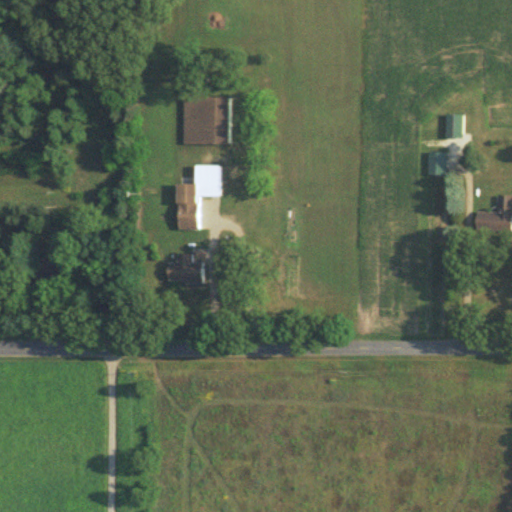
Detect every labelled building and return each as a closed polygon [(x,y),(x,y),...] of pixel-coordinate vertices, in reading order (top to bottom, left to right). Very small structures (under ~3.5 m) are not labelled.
[(232,94),(185,94),(184,141),(231,141),(232,94)] [(464,112),(447,112),(447,134),(464,135),(464,112)] [(448,149),(430,149),(429,173),(448,173),(448,149)] [(221,163),(198,163),(197,181),(180,181),(180,227),(200,227),(200,197),(208,197),(208,193),(221,193),(221,163)] [(478,209),(477,226),(511,227),(511,192),(498,192),(498,209),(478,209)] [(169,280),(205,281),(205,260),(193,260),(193,252),(179,251),(179,260),(170,260),(169,280)]
